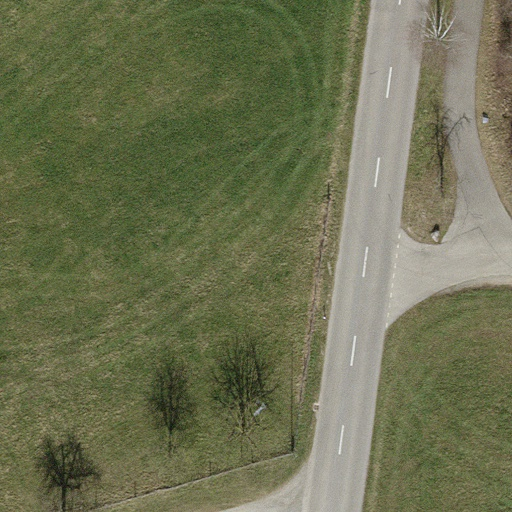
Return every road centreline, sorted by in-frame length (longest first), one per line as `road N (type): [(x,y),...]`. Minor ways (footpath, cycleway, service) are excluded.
road 1 (tertiary): [(332,511),(403,0)]
road 2 (track): [(367,270),(500,258)]
